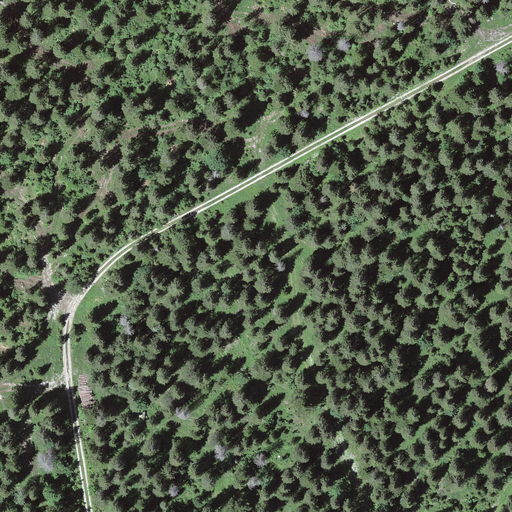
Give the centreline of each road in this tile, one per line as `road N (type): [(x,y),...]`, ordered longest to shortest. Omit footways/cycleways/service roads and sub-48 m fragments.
road 1 (track): [(90,511),(67,337),(79,296),(96,276),(160,228),(511,41)]
road 2 (track): [(363,511),(304,356),(293,268),(258,176)]
